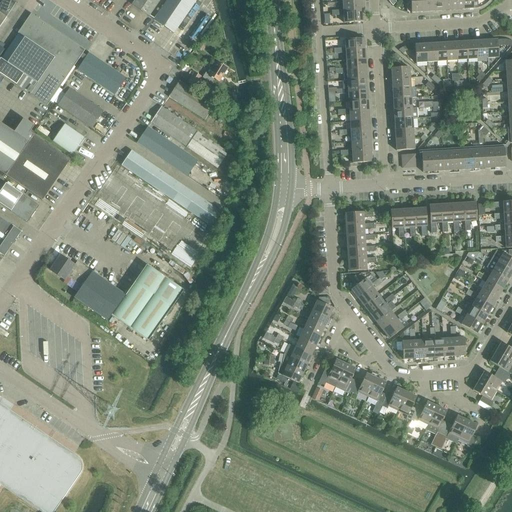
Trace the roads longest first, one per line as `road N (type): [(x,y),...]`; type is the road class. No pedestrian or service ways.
road 1 (unclassified): [(0,312),(164,66),(64,0)]
road 2 (tertiary): [(167,474),(272,255),(284,190)]
road 3 (tertiary): [(284,190),(156,468)]
road 4 (tertiary): [(284,190),(274,0)]
road 5 (unclassified): [(156,468),(0,374)]
road 6 (unknown): [(15,288),(80,344),(82,427)]
road 7 (residential): [(385,187),(376,29)]
road 8 (residential): [(319,33),(331,190)]
road 9 (residential): [(458,375),(395,374),(344,314)]
road 10 (residential): [(376,29),(474,24),(511,5)]
road 11 (residential): [(385,187),(511,179)]
road 12 (residential): [(344,314),(333,279),(331,190)]
